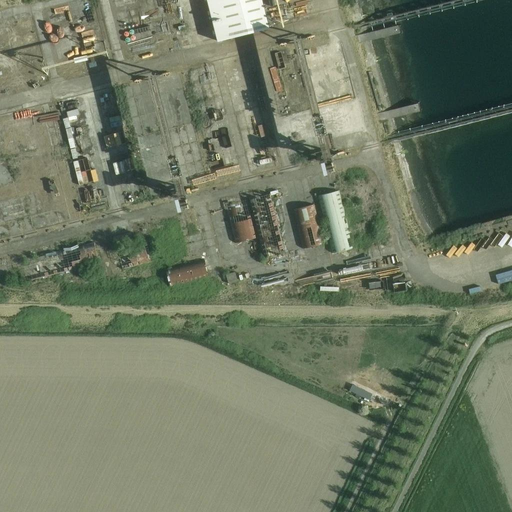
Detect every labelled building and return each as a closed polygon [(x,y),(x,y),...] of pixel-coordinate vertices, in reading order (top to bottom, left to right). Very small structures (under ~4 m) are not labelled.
[(206,0),(217,41),(268,29),(261,0),(206,0)] [(3,26),(13,25),(12,15),(2,16),(3,26)] [(13,61),(17,60),(12,38),(7,39),(13,61)] [(255,50),(246,52),(276,175),(285,173),(255,50)] [(298,59),(297,52),(289,54),(291,60),(298,59)] [(121,84),(112,86),(142,208),(151,206),(121,84)] [(96,106),(98,112),(96,112),(98,118),(112,115),(108,103),(96,106)] [(13,110),(0,112),(0,135),(18,131),(13,110)] [(116,135),(105,138),(106,144),(118,141),(116,135)] [(201,171),(196,172),(200,184),(205,182),(201,171)] [(353,248),(339,191),(318,196),(332,254),(353,248)] [(248,199),(264,259),(285,254),(270,194),(248,199)] [(226,206),(235,244),(256,238),(247,200),(226,206)] [(293,210),(303,249),(323,244),(314,205),(293,210)] [(130,233),(113,238),(115,247),(133,242),(130,233)] [(105,236),(30,254),(34,270),(109,253),(105,236)] [(363,249),(397,245),(396,236),(362,240),(363,249)] [(146,242),(117,249),(122,270),(151,262),(146,242)] [(204,261),(166,270),(170,288),(209,278),(204,261)] [(237,274),(247,272),(245,262),(235,265),(237,274)] [(407,263),(369,263),(369,272),(408,272),(407,263)] [(364,277),(365,265),(352,264),(352,277),(364,277)] [(235,273),(226,275),(228,284),(237,282),(235,273)]
